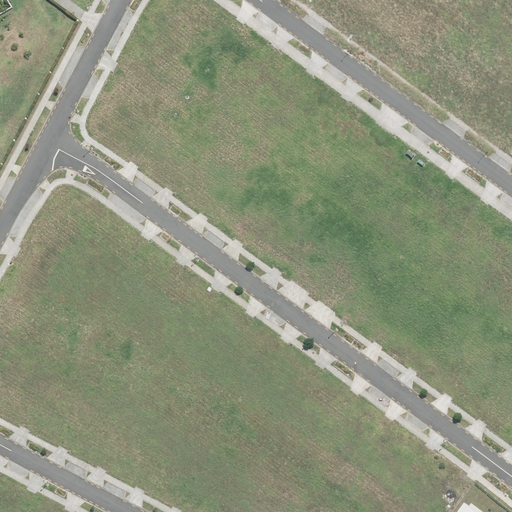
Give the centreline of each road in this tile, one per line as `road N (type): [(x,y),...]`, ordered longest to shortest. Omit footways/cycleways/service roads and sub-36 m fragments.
road 1 (residential): [(511,474),(51,137)]
road 2 (residential): [(267,0),(511,185)]
road 3 (residential): [(0,441),(130,511)]
